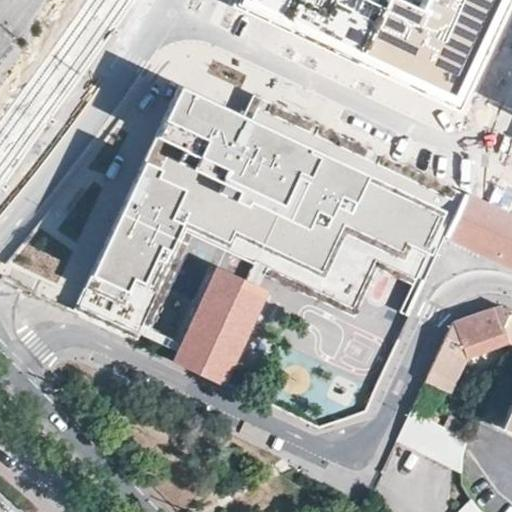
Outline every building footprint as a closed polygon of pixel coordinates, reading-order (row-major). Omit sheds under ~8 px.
[(235,0),(233,4),(281,26),(356,60),(383,0),(235,0)] [(506,0),(435,0),(428,16),(394,0),(383,0),(356,60),(455,105),(506,0)] [(399,311),(408,315),(445,236),(466,192),(263,98),(252,120),(179,86),(74,311),(102,324),(130,337),(176,237),(351,318),(375,267),(412,284),(399,311)] [(445,236),(511,266),(511,213),(492,204),(466,192),(445,236)] [(266,287),(222,266),(178,360),(222,381),(266,287)] [(511,308),(497,302),(450,321),(426,371),(455,384),(469,352),(470,352),(475,350),(501,339),(511,343),(511,308)] [(455,384),(426,371),(423,378),(451,391),(455,384)] [(511,404),(503,424),(511,428),(511,404)] [(409,409),(394,438),(461,469),(464,437),(465,435),(460,432),(444,425),(409,409)] [(465,422),(450,414),(444,425),(460,432),(465,422)] [(486,511),(469,494),(453,511),(486,511)] [(23,511),(22,510),(21,509),(20,509),(19,509),(17,511),(16,511),(15,511),(14,511),(0,497),(0,511),(23,511)]
